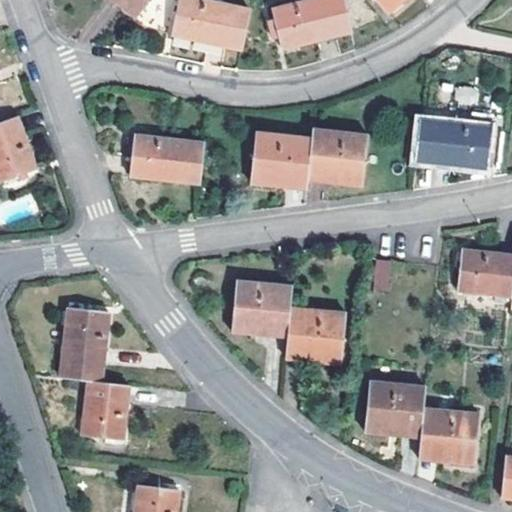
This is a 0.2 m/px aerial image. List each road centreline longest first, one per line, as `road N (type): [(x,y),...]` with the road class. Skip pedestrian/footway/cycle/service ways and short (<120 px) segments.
road 1 (residential): [(55,77),(75,71),(275,93),(358,75),(455,22),(476,0)]
road 2 (residential): [(118,253),(252,417),(295,455),(410,511)]
road 3 (residential): [(118,253),(511,202)]
road 4 (residential): [(55,77),(118,253)]
road 5 (residential): [(50,511),(0,362)]
road 6 (residential): [(0,277),(75,255),(118,253)]
